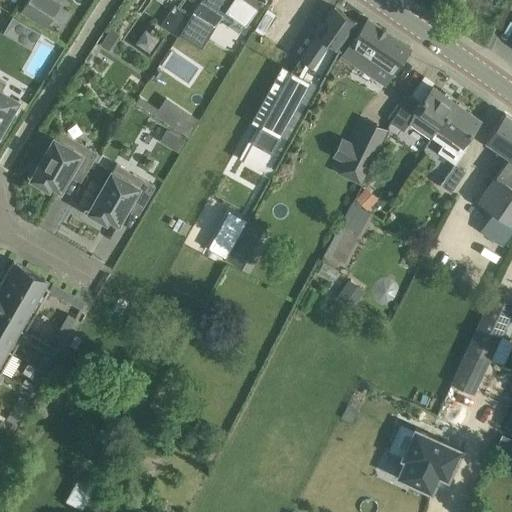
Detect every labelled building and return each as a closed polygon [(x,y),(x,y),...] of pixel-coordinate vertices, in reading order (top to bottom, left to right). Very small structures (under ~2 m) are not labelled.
[(44,0),(27,0),(20,12),(46,28),(58,9),(44,0)] [(198,1),(188,18),(179,32),(201,46),(222,13),(232,19),(230,23),(240,29),(248,19),(261,0),(198,0),(198,1)] [(315,32),(298,53),(322,72),(340,49),(336,47),(342,40),(355,21),(335,6),(324,22),(320,19),(318,23),(312,30),(315,32)] [(179,32),(188,18),(173,7),(161,24),(177,35),(179,32)] [(12,16),(4,30),(18,38),(26,25),(12,16)] [(411,48),(367,18),(341,56),(385,85),(411,48)] [(152,49),(158,36),(143,29),(137,42),(152,49)] [(122,37),(113,31),(102,47),(111,53),(122,37)] [(83,70),(77,80),(87,86),(93,76),(83,70)] [(6,83),(0,78),(0,130),(18,100),(1,91),(6,83)] [(409,122),(431,139),(439,127),(456,102),(433,86),(433,85),(432,85),(421,101),(411,94),(392,121),(404,129),(409,122)] [(439,127),(450,135),(442,146),(438,152),(455,164),(469,143),(464,140),(480,119),(479,118),(456,102),(439,127)] [(506,160),(492,181),(478,201),(493,211),(481,230),(501,245),(511,228),(511,118),(504,113),(486,139),(500,149),(497,153),(506,160)] [(175,127),(187,135),(195,122),(184,114),(175,127)] [(343,161),(366,173),(388,129),(365,117),(352,142),(343,161)] [(98,152),(59,130),(32,177),(49,187),(51,183),(61,189),(73,167),(85,174),(98,152)] [(167,130),(160,141),(178,152),(185,140),(167,130)] [(117,163),(89,211),(106,220),(109,216),(118,222),(131,200),(143,207),(155,185),(117,163)] [(99,164),(92,177),(104,184),(111,171),(99,164)] [(455,164),(440,185),(452,192),(466,171),(455,164)] [(378,199),(366,187),(356,198),(367,209),(378,199)] [(230,213),(213,244),(228,253),(245,222),(230,213)] [(267,231),(246,220),(245,222),(228,253),(226,256),(247,267),(267,231)] [(191,225),(184,221),(179,232),(186,235),(191,225)] [(362,234),(340,223),(322,259),(335,265),(339,259),(348,263),(362,234)] [(20,294),(33,271),(14,260),(1,283),(20,294)] [(46,279),(33,271),(20,294),(40,305),(50,288),(42,284),(46,279)] [(59,297),(64,289),(53,282),(49,291),(59,297)] [(0,312),(7,317),(20,294),(1,283),(0,284),(0,312)] [(361,298),(344,286),(338,295),(355,307),(361,298)] [(75,295),(64,289),(59,297),(70,303),(75,295)] [(511,302),(493,293),(466,350),(491,361),(511,315),(511,302)] [(20,294),(7,317),(27,328),(40,305),(20,294)] [(75,295),(70,303),(81,309),(86,301),(75,295)] [(68,314),(61,326),(69,330),(76,318),(68,314)] [(27,328),(7,317),(0,329),(0,342),(14,351),(27,328)] [(63,342),(69,330),(61,326),(54,337),(63,342)] [(74,349),(80,339),(74,336),(68,345),(74,349)] [(0,342),(0,373),(14,351),(0,342)] [(475,395),(491,361),(466,350),(450,383),(452,384),(475,395)] [(43,355),(37,366),(45,370),(51,360),(43,355)] [(39,381),(45,370),(37,366),(36,367),(28,362),(23,371),(31,376),(39,381)] [(36,386),(25,379),(21,385),(33,391),(36,386)] [(20,395),(13,407),(20,412),(27,400),(20,395)] [(511,403),(503,425),(511,429),(511,403)] [(350,423),(356,410),(347,406),(341,418),(350,423)] [(20,412),(13,407),(7,418),(14,422),(20,412)] [(460,448),(415,428),(402,456),(406,458),(398,475),(431,490),(439,473),(447,477),(460,448)] [(496,447),(511,453),(511,450),(511,437),(501,433),(496,447)] [(95,487),(78,478),(66,500),(83,509),(95,487)]
